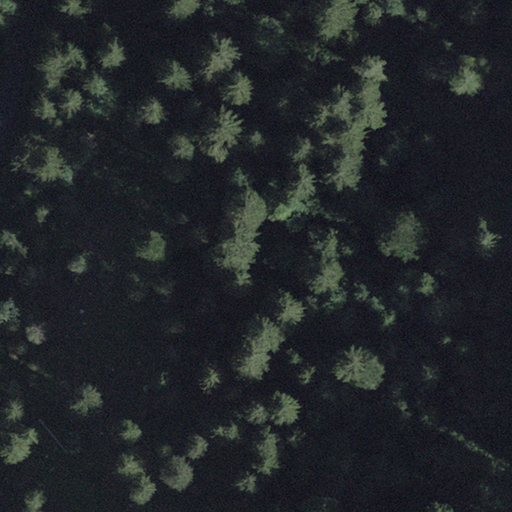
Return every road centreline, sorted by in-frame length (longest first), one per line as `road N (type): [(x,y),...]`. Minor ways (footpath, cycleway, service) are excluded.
road 1 (track): [(511,260),(417,318),(387,351),(351,511)]
road 2 (unclassified): [(36,0),(0,121)]
